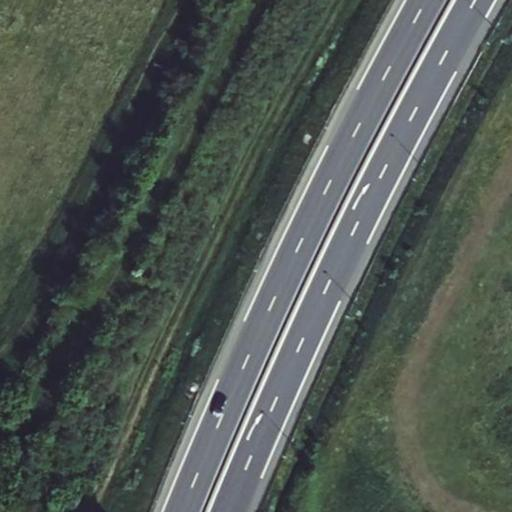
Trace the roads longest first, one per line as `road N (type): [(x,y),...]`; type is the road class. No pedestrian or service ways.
road 1 (trunk): [(229,511),(325,288),(477,0)]
road 2 (trunk): [(426,0),(308,226),(181,511)]
